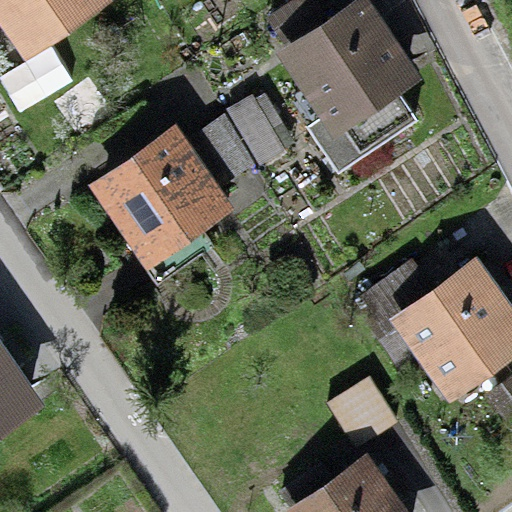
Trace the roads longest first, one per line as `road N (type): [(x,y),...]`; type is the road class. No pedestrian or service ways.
road 1 (residential): [(185,511),(0,243)]
road 2 (residential): [(511,142),(440,0)]
